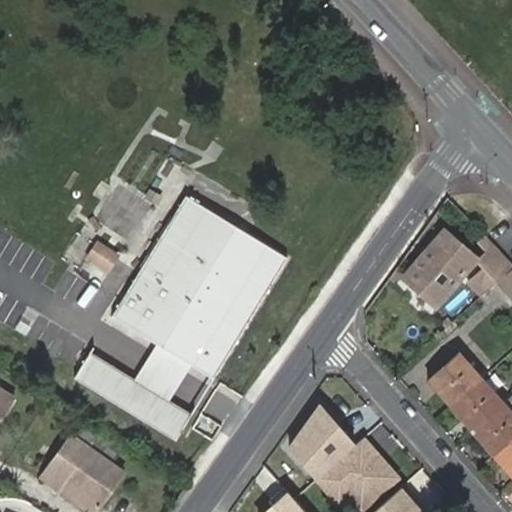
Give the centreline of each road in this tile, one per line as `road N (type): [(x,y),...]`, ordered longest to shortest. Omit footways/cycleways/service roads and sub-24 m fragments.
road 1 (tertiary): [(324,332),(477,129)]
road 2 (residential): [(488,511),(324,332)]
road 3 (tertiary): [(194,511),(324,332)]
road 4 (tertiary): [(361,0),(477,129)]
